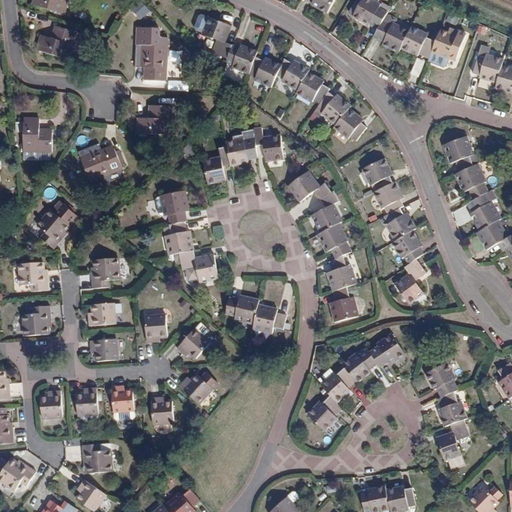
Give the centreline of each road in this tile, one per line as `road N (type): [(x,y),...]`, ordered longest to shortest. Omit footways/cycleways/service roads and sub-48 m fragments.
road 1 (residential): [(307,279),(263,201),(235,206),(230,241),(242,259),(268,269)]
road 2 (residential): [(271,462),(307,344),(307,279)]
road 3 (residential): [(349,467),(399,462),(414,444),(410,420),(395,403),(370,418),(354,444)]
road 4 (residential): [(243,0),(301,27),(378,93)]
road 5 (residential): [(10,0),(16,57),(29,78),(101,85)]
road 6 (residential): [(410,137),(465,277)]
